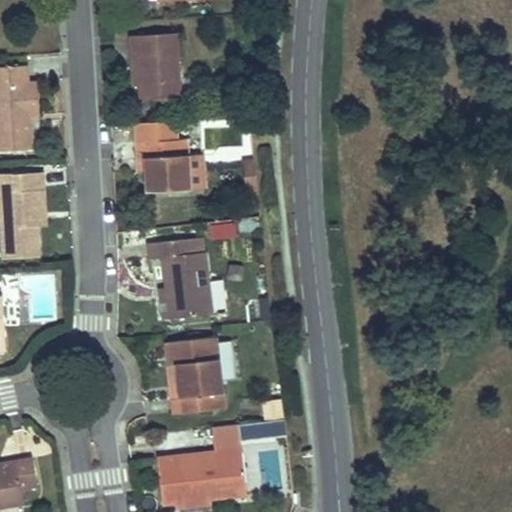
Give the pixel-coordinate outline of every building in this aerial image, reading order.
[(140,88),(140,100),(179,99),(173,37),(127,39),(127,57),(138,57),(140,88)] [(140,88),(138,57),(127,57),(130,89),(140,88)] [(0,150),(28,150),(26,117),(26,104),(38,103),(37,84),(25,84),(25,67),(0,68),(0,150)] [(38,117),(38,103),(26,104),(26,117),(38,117)] [(143,169),(146,190),(191,187),(188,154),(187,136),(177,137),(176,122),(130,123),(133,157),(143,157),(143,169)] [(203,152),(188,154),(191,187),(206,186),(204,162),(203,152)] [(0,227),(1,259),(33,257),(32,229),(31,214),(42,213),(41,176),(7,177),(10,194),(0,193),(0,227)] [(7,177),(0,177),(0,193),(10,194),(7,177)] [(43,229),(42,213),(31,214),(32,229),(43,229)] [(170,285),(173,316),(211,313),(205,250),(198,250),(197,234),(148,239),(148,255),(162,254),(165,286),(170,285)] [(173,316),(170,285),(165,286),(159,287),(162,317),(173,316)] [(218,336),(168,340),(170,364),(178,363),(180,395),(173,396),(175,416),(224,411),(218,336)] [(247,484),(241,426),(215,428),(217,453),(159,459),(163,502),(174,501),(175,507),(211,504),(210,497),(209,487),(247,484)] [(271,438),(270,428),(250,429),(251,439),(271,438)] [(0,469),(0,506),(23,504),(21,485),(38,483),(35,456),(16,458),(16,468),(0,469)] [(0,459),(0,469),(16,468),(16,458),(0,459)] [(248,493),(247,484),(209,487),(210,497),(248,493)]
